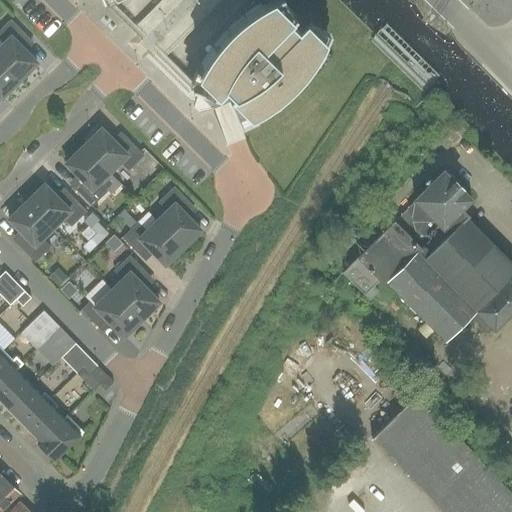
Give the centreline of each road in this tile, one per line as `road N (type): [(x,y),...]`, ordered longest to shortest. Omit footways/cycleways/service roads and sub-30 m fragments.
road 1 (residential): [(119,68),(245,191),(136,385)]
road 2 (residential): [(136,385),(79,500),(60,500),(0,441)]
road 3 (residential): [(136,385),(0,248)]
road 4 (residential): [(0,191),(119,68)]
road 5 (residential): [(0,131),(90,36)]
